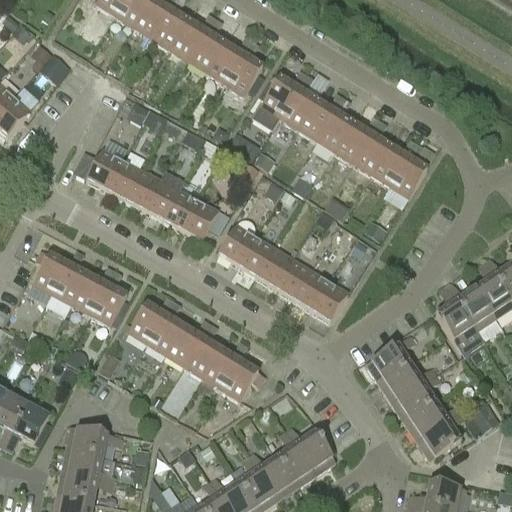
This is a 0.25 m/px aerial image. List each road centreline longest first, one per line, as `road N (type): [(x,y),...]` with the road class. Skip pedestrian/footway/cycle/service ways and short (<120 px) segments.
road 1 (residential): [(325,370),(264,324),(0,172)]
road 2 (residential): [(474,186),(461,148),(430,123),(235,0)]
road 3 (residential): [(325,370),(412,291),(456,237),(474,186)]
road 4 (residential): [(398,466),(325,370)]
